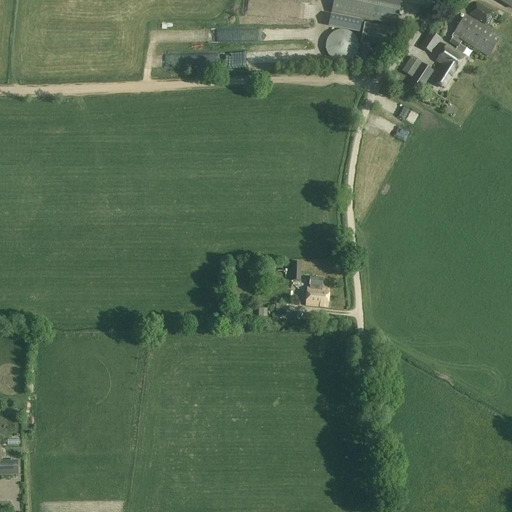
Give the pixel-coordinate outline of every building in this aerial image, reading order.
[(333,0),(331,13),(395,26),(400,0),(333,0)] [(511,0),(495,0),(511,9),(511,0)] [(492,12),(476,2),(469,14),(485,24),(492,12)] [(331,15),(329,25),(359,32),(361,21),(331,15)] [(465,15),(451,37),(453,38),(449,43),(458,48),(462,42),(457,40),(458,39),(488,57),(501,37),(465,15)] [(396,29),(366,23),(362,43),(392,49),(396,29)] [(151,24),(151,32),(165,33),(166,24),(151,24)] [(331,55),(335,59),(340,62),(346,62),(351,61),(356,58),(359,53),(361,48),(360,42),(358,37),(354,33),(349,31),(343,30),(338,31),(333,35),(330,39),(328,45),(329,50),(331,55)] [(441,39),(429,32),(420,46),(431,54),(441,39)] [(437,61),(445,66),(435,83),(444,89),(465,57),(447,45),(437,61)] [(412,77),(407,84),(419,92),(434,70),(412,56),(402,71),(412,77)] [(402,140),(405,133),(377,118),(373,125),(402,140)] [(383,146),(379,154),(393,161),(398,152),(383,146)] [(291,281),(301,281),(301,263),(292,263),(291,281)] [(308,287),(306,305),(327,307),(328,289),(322,289),(322,279),(310,277),(309,287),(308,287)] [(276,303),(276,313),(286,314),(286,303),(276,303)] [(268,308),(260,308),(260,316),(268,316),(268,308)] [(0,476),(18,475),(18,460),(1,461),(0,446),(0,445),(0,476)]
